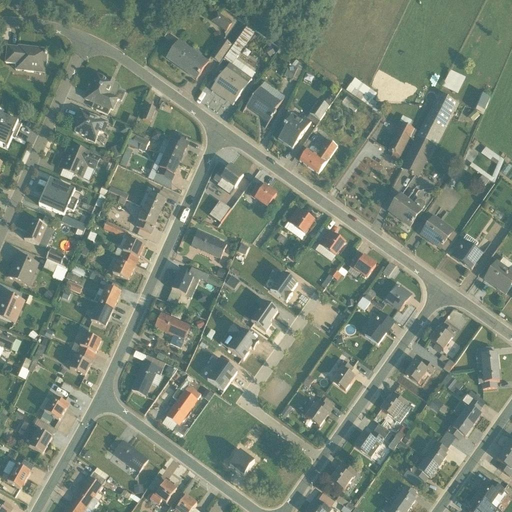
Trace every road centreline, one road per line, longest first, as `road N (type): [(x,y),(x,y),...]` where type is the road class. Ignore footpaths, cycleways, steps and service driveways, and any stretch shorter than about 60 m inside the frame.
road 1 (residential): [(218,128),(100,397)]
road 2 (residential): [(441,288),(218,128)]
road 3 (residential): [(322,461),(248,407),(253,387),(311,307),(327,318)]
road 4 (residential): [(84,39),(0,234)]
road 5 (residential): [(322,461),(441,288)]
road 6 (residential): [(100,397),(255,511)]
road 7 (residential): [(218,128),(84,39)]
road 8 (residential): [(435,511),(511,404)]
road 9 (residential): [(100,397),(36,511)]
